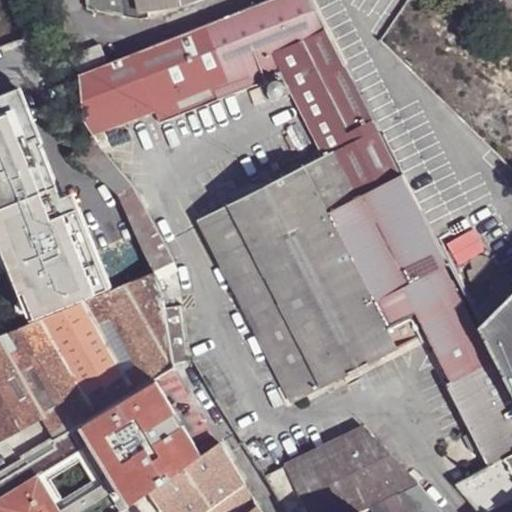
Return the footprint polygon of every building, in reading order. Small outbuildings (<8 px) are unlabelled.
[(0,0),(0,45),(6,43),(48,27),(38,0),(0,0)] [(284,159),(291,174),(202,218),(247,309),(234,316),(247,340),(260,334),(294,402),(428,336),(452,383),(448,385),(473,433),(465,438),(473,453),(481,448),(490,466),(511,455),(511,385),(482,326),(428,220),(317,0),(269,0),(81,74),(84,98),(88,119),(90,123),(138,105),(142,115),(276,62),(316,143),(323,157),(307,165),(300,151),(284,159)] [(90,0),(92,9),(129,16),(126,0),(90,0)] [(126,0),(129,16),(142,19),(161,15),(200,0),(126,0)] [(511,0),(461,0),(511,33),(511,0)] [(76,55),(82,71),(108,61),(102,45),(76,55)] [(0,208),(11,237),(3,240),(14,269),(24,294),(34,290),(45,317),(114,290),(82,209),(72,212),(62,185),(59,186),(40,136),(41,136),(30,108),(29,108),(22,92),(0,100),(0,208)] [(111,159),(98,136),(83,148),(73,156),(74,164),(91,167),(116,191),(120,200),(124,201),(155,274),(162,290),(179,283),(175,265),(136,187),(111,159)] [(300,151),(307,165),(323,157),(316,143),(300,151)] [(0,261),(4,273),(14,269),(3,240),(11,237),(0,208),(0,239),(0,240),(0,261)] [(458,264),(484,252),(474,229),(448,241),(458,264)] [(155,377),(174,366),(163,293),(162,290),(155,274),(120,288),(114,290),(84,303),(127,375),(135,390),(155,377)] [(192,358),(179,283),(162,290),(163,293),(174,366),(191,359),(192,358)] [(35,321),(45,317),(34,290),(24,294),(35,321)] [(511,294),(482,326),(511,385),(511,294)] [(0,438),(44,417),(127,375),(84,303),(54,315),(0,336),(0,438)] [(44,417),(56,438),(135,390),(127,375),(44,417)] [(0,511),(121,511),(148,493),(174,474),(156,442),(184,426),(155,377),(135,390),(56,438),(0,471),(0,511)] [(184,426),(156,442),(174,474),(202,455),(184,426)] [(287,466),(309,511),(354,511),(415,483),(363,429),(287,466)] [(174,474),(148,493),(162,511),(207,511),(245,485),(219,442),(202,455),(174,474)] [(511,455),(490,466),(456,485),(480,511),(484,511),(511,497),(511,455)] [(264,479),(284,511),(309,511),(287,466),(264,479)] [(245,485),(207,511),(232,511),(252,498),(245,485)] [(437,511),(439,511),(418,485),(398,495),(405,511),(437,511)] [(405,511),(398,495),(372,508),(373,511),(405,511)]
